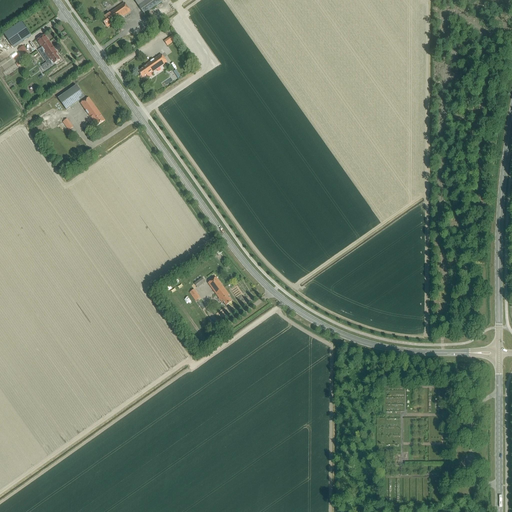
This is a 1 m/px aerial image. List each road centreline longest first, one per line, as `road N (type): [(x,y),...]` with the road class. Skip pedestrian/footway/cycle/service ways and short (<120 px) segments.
road 1 (secondary): [(441,352),(353,339),(276,295),(138,115)]
road 2 (track): [(511,53),(483,60),(459,93),(466,258),(441,344)]
road 3 (secondary): [(498,349),(500,201),(511,115)]
road 4 (secondary): [(499,511),(498,356)]
road 5 (secondary): [(138,115),(56,0)]
